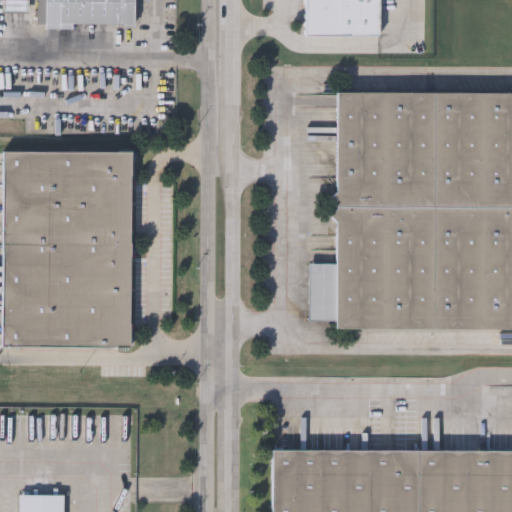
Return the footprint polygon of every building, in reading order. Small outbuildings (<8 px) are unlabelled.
[(72,26),(72,31),(45,31),(45,0),(135,0),(135,27),(72,26)] [(378,0),(378,36),(306,37),(305,0),(378,0)] [(342,104),(511,102),(511,334),(339,338),(342,104)] [(3,151),(130,152),(130,345),(2,345),(3,151)] [(274,511),(276,462),(511,462),(511,511),(274,511)] [(64,498),(64,511),(18,511),(19,497),(64,498)]
